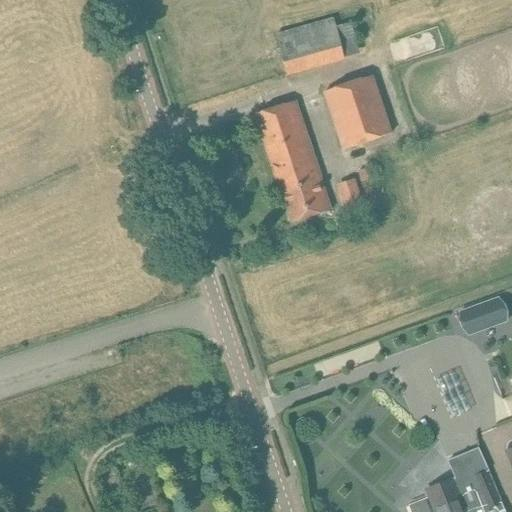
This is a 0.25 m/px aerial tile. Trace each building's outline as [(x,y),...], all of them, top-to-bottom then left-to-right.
[(291,75),(354,58),(343,15),(279,32),(291,75)] [(368,77),(325,92),(344,149),(387,134),(368,77)] [(275,108),(256,115),(292,223),(311,216),(330,210),(294,102),(275,108)] [(350,208),(368,201),(359,177),(340,184),(350,208)] [(497,300),(460,313),(468,336),(505,322),(497,300)] [(426,500),(409,507),(411,511),(505,511),(502,503),(501,504),(489,472),(476,478),(472,467),(455,474),(454,475),(456,480),(427,492),(430,499),(426,501),(426,500)]
